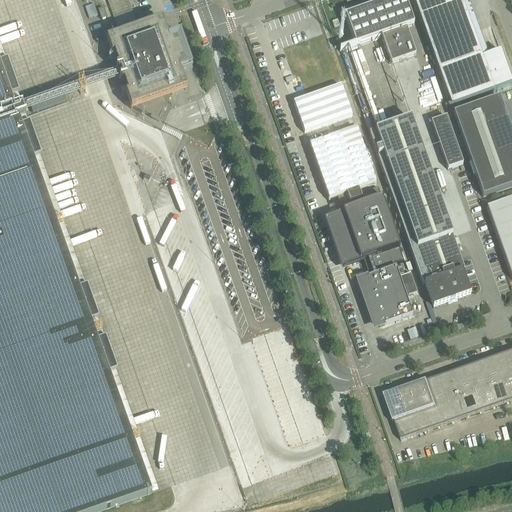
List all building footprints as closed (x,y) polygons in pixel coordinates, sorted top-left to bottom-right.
[(106,0),(117,30),(136,23),(127,0),(106,0)] [(404,0),(396,0),(345,18),(355,47),(339,52),(340,53),(382,38),(391,65),(416,56),(406,30),(414,27),(404,0)] [(420,1),(413,3),(451,108),(496,92),(511,86),(511,85),(500,53),(488,57),(467,0),(424,0),(420,2),(420,1)] [(101,21),(107,19),(103,9),(98,11),(101,21)] [(337,21),(332,23),(334,30),(340,28),(337,21)] [(126,96),(129,104),(125,106),(130,108),(131,112),(134,111),(159,122),(167,103),(170,98),(187,92),(180,74),(192,70),(180,36),(168,40),(162,22),(119,37),(106,42),(112,57),(114,56),(118,68),(116,69),(118,75),(120,74),(121,78),(120,79),(122,85),(124,84),(128,96),(126,96)] [(0,511),(102,511),(130,503),(152,495),(134,444),(140,441),(138,436),(132,438),(110,376),(98,343),(96,336),(102,334),(100,328),(94,330),(91,324),(80,291),(58,228),(64,226),(62,221),(56,223),(34,161),(33,160),(22,128),(19,119),(26,116),(25,114),(24,112),(22,105),(15,107),(11,98),(0,65),(0,511)] [(341,87),(294,104),(304,135),(352,118),(341,87)] [(506,114),(504,115),(499,99),(454,115),(483,199),(511,188),(511,130),(506,114)] [(446,119),(431,124),(448,171),(463,166),(446,119)] [(470,296),(462,273),(464,272),(455,247),(461,245),(458,239),(453,241),(411,120),(376,133),(376,132),(369,134),(423,287),(425,286),(433,309),(470,296)] [(357,130),(309,147),(328,202),(338,199),(346,196),(350,206),(360,202),(362,201),(360,196),(359,192),(376,186),(357,130)] [(335,218),(324,222),(341,272),(352,268),(352,267),(364,263),(366,268),(368,275),(370,279),(396,270),(394,267),(404,263),(378,190),(360,196),(362,201),(360,202),(350,206),(346,196),(338,199),(343,215),(335,218)] [(511,200),(486,209),(511,281),(511,200)] [(370,279),(358,283),(373,326),(374,325),(379,327),(379,329),(412,317),(402,289),(399,279),(396,270),(370,279)] [(410,275),(399,279),(402,289),(405,288),(408,297),(417,294),(410,275)] [(495,360),(502,378),(511,374),(511,362),(509,355),(495,360)] [(502,378),(495,360),(481,364),(490,390),(504,385),(502,378)] [(468,369),(477,395),(490,390),(481,364),(468,369)] [(468,369),(467,370),(454,374),(463,400),(477,395),(468,369)] [(440,379),(449,405),(463,400),(454,374),(440,379)] [(511,403),(511,374),(502,378),(504,385),(511,404),(511,403)] [(442,428),(456,423),(449,405),(440,379),(427,384),(436,409),(442,428)] [(413,389),(422,414),(436,409),(427,384),(413,389)] [(497,409),(511,404),(504,385),(490,390),(497,409)] [(399,393),(408,419),(422,414),(413,389),(399,393)] [(483,414),(497,409),(490,390),(477,395),(483,414)] [(385,398),(394,424),(408,419),(399,393),(385,398)] [(483,414),(477,395),(463,400),(470,419),(483,414)] [(449,405),(456,423),(470,419),(463,400),(449,405)] [(408,419),(415,438),(442,428),(436,409),(422,414),(408,419)] [(401,443),(415,438),(408,419),(394,424),(401,443)]
